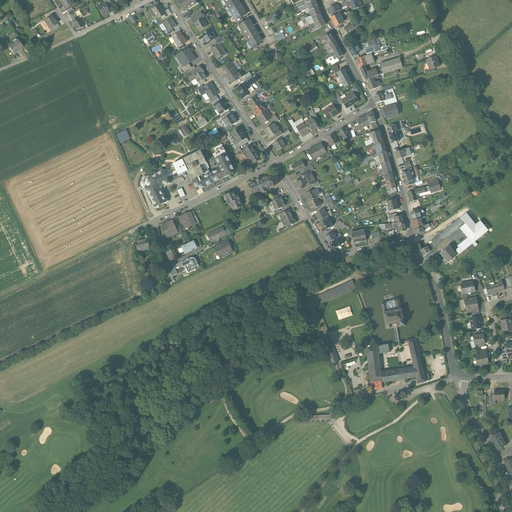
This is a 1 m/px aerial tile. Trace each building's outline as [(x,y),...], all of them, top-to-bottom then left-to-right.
[(70,0),(66,0),(62,3),(65,9),(73,5),(70,0)] [(180,0),(177,2),(184,11),(183,11),(184,13),(187,11),(195,6),(194,4),(196,3),(194,0),(180,0)] [(237,0),(234,0),(226,5),(230,10),(240,4),(237,0)] [(314,0),(305,0),(306,0),(295,6),(296,7),(297,9),(299,8),(304,6),(306,5),(315,0),(314,0)] [(306,5),(304,6),(305,8),(305,9),(309,7),(310,9),(317,6),(315,0),(306,5)] [(349,2),(351,6),(353,10),(359,7),(356,0),(353,0),(352,1),(349,2)] [(105,3),(102,5),(102,4),(98,6),(103,17),(107,15),(107,14),(110,13),(108,7),(106,3),(105,3)] [(163,12),(159,5),(157,3),(150,7),(152,10),(158,19),(159,18),(161,21),(167,17),(164,12),(163,12)] [(240,4),(230,10),(233,16),(243,10),(240,4)] [(333,8),(327,9),(329,15),(339,11),(338,8),(342,7),(341,5),(339,5),(333,8)] [(320,13),(317,6),(310,9),(311,13),(312,16),(320,13)] [(71,20),(77,17),(73,10),(68,13),(71,20)] [(243,10),(233,16),(236,21),(241,18),(246,15),(243,10)] [(192,22),(203,15),(201,12),(191,19),(192,22)] [(309,18),(307,18),(309,25),(314,23),(322,19),(320,13),(312,16),(309,18)] [(339,14),(337,15),(331,18),(335,27),(338,26),(343,23),(342,22),(341,20),(342,20),(341,17),(340,16),(339,14)] [(194,24),(202,19),(203,19),(204,18),(203,15),(192,22),(194,24)] [(51,16),(41,23),(45,27),(47,25),(50,29),(57,24),(51,16)] [(77,17),(71,20),(77,30),(83,27),(80,20),(79,21),(77,17)] [(171,18),(163,24),(168,32),(172,29),(176,27),(171,18)] [(202,19),(194,24),(194,25),(195,24),(199,31),(199,32),(208,26),(207,26),(203,19),(202,19)] [(322,19),(314,23),(315,25),(317,29),(326,25),(322,19)] [(244,23),(239,26),(242,31),(252,25),(249,20),(244,23)] [(352,24),(344,27),(347,32),(348,36),(358,31),(354,23),(352,24)] [(252,25),(242,31),(245,36),(255,30),(252,25)] [(207,34),(202,37),(207,44),(213,40),(218,37),(217,37),(215,39),(211,32),(213,30),(207,34)] [(255,30),(245,36),(248,42),(259,36),(255,30)] [(186,42),(180,32),(172,37),(179,47),(183,44),(186,42)] [(145,38),(149,44),(155,39),(151,33),(145,38)] [(331,33),(324,38),(326,42),(323,43),(325,46),(327,44),(334,40),(331,33)] [(259,36),(248,42),(251,47),(256,44),(262,41),(259,36)] [(334,40),(327,44),(329,48),(328,48),(330,50),(329,50),(331,53),(334,52),(339,49),(334,40)] [(357,46),(349,49),(352,56),(365,49),(375,46),(374,40),(357,46)] [(18,41),(9,48),(14,55),(23,48),(18,41)] [(306,46),(310,52),(317,46),(313,41),(306,46)] [(220,44),(217,46),(211,50),(217,60),(226,54),(220,44)] [(367,56),(371,54),(381,51),(379,46),(365,50),(367,56)] [(188,48),(175,56),(182,67),(183,67),(184,66),(184,67),(189,64),(195,59),(188,48)] [(343,56),(339,49),(334,52),(329,55),(331,58),(329,59),(332,65),(341,60),(340,57),(343,56)] [(423,53),(412,57),(415,63),(425,60),(423,53)] [(367,56),(364,57),(367,65),(374,62),(371,54),(367,56)] [(367,65),(364,57),(357,59),(360,68),(364,66),(367,65)] [(436,57),(427,60),(430,70),(434,69),(439,67),(436,57)] [(400,58),(380,64),(382,69),(376,71),(378,75),(403,68),(400,58)] [(184,73),(192,68),(189,64),(184,67),(184,66),(183,67),(179,70),(181,74),(184,73)] [(232,65),(223,70),(227,77),(235,71),(236,71),(232,65)] [(187,75),(187,74),(196,68),(194,66),(192,68),(184,73),(185,75),(187,75)] [(207,78),(202,70),(200,66),(196,68),(187,74),(187,75),(191,82),(196,79),(199,84),(204,80),(207,78)] [(330,77),(337,73),(339,71),(337,66),(327,71),(330,77)] [(367,73),(364,66),(360,68),(365,81),(373,78),(378,75),(376,71),(376,69),(367,73)] [(352,84),(344,69),(339,71),(337,73),(345,88),(352,84)] [(235,71),(227,77),(232,84),(242,78),(240,74),(238,75),(235,71)] [(379,81),(375,83),(374,80),(373,78),(365,81),(370,91),(381,86),(380,83),(379,81)] [(191,82),(196,89),(202,85),(206,82),(204,80),(199,84),(196,79),(191,82)] [(213,87),(214,87),(211,83),(204,88),(199,91),(202,95),(206,93),(210,99),(216,95),(218,94),(213,87)] [(250,94),(245,87),(247,86),(246,83),(237,88),(244,98),(250,94)] [(387,92),(374,97),(376,104),(392,99),(390,94),(388,95),(387,92)] [(342,100),(344,103),(347,108),(349,107),(352,106),(351,105),(358,101),(353,93),(342,100)] [(257,97),(248,103),(249,103),(253,109),(262,104),(261,103),(261,104),(258,100),(259,99),(257,97)] [(398,105),(396,98),(384,101),(386,108),(396,105),(398,105)] [(333,105),(335,109),(340,106),(340,105),(336,99),(331,103),(333,105)] [(228,109),(222,100),(220,101),(215,105),(214,105),(217,109),(219,108),(222,113),(228,109)] [(262,104),(253,109),(257,116),(267,110),(265,108),(262,103),(262,104)] [(335,109),(333,105),(323,111),(328,120),(338,114),(335,109)] [(396,105),(386,108),(383,109),(386,119),(399,115),(396,105)] [(180,108),(171,114),(173,117),(178,125),(187,120),(180,108)] [(267,110),(257,116),(262,124),(269,120),(272,118),(271,117),(267,110)] [(312,118),(315,122),(319,120),(312,110),(309,112),(312,118)] [(374,118),(372,113),(367,115),(369,121),(366,122),(368,126),(370,124),(371,124),(370,124),(375,122),(376,122),(374,118)] [(231,114),(222,120),(227,127),(227,128),(231,125),(231,126),(232,126),(237,122),(231,114)] [(367,115),(356,121),(358,125),(359,126),(366,122),(369,121),(367,115)] [(312,118),(304,123),(310,132),(318,127),(315,122),(312,118)] [(205,119),(197,123),(200,128),(207,123),(205,119)] [(298,131),(296,128),(292,120),(289,122),(296,133),(298,131)] [(366,122),(359,126),(354,128),(356,132),(368,126),(366,122)] [(375,122),(370,124),(371,124),(370,124),(372,130),(369,131),(368,129),(365,131),(366,134),(370,133),(379,131),(375,122)] [(296,128),(298,131),(302,137),(310,132),(304,123),(296,128)] [(272,125),(264,130),(270,139),(275,135),(280,133),(279,132),(274,124),(272,125)] [(191,134),(186,125),(179,129),(185,138),(191,134)] [(395,126),(387,128),(389,134),(398,131),(402,130),(401,127),(398,127),(396,129),(395,126)] [(345,127),(339,131),(344,138),(345,138),(345,139),(349,136),(351,134),(350,132),(349,133),(345,127)] [(240,128),(232,133),(236,139),(235,140),(238,144),(247,138),(240,128)] [(126,130),(116,135),(120,144),(131,139),(126,130)] [(379,131),(370,133),(373,143),(375,147),(376,146),(383,142),(379,131)] [(398,131),(389,134),(391,143),(399,141),(397,137),(400,136),(398,131)] [(224,134),(214,139),(217,143),(226,138),(224,134)] [(334,135),(327,139),(332,147),(338,143),(334,135)] [(238,147),(239,147),(248,141),(247,138),(238,144),(236,145),(238,147)] [(281,138),(273,144),(278,152),(286,146),(281,138)] [(383,142),(376,146),(377,148),(376,148),(376,149),(378,154),(375,155),(374,155),(375,157),(378,156),(384,153),(387,152),(383,142)] [(322,144),(310,151),(315,159),(327,152),(326,152),(325,149),(322,144)] [(251,145),(241,151),(246,159),(256,153),(251,145)] [(203,177),(193,182),(197,190),(224,177),(235,172),(223,148),(215,152),(217,157),(215,158),(220,169),(210,174),(203,177)] [(411,148),(395,153),(397,160),(411,155),(410,152),(412,151),(411,148)] [(195,155),(183,161),(173,165),(176,170),(177,173),(179,176),(188,171),(193,182),(203,177),(198,167),(206,163),(201,151),(194,154),(195,155)] [(387,152),(384,153),(378,156),(379,158),(381,164),(382,164),(389,162),(387,152)] [(256,153),(246,159),(250,165),(260,159),(256,153)] [(315,159),(310,162),(312,165),(313,167),(318,165),(315,159)] [(302,161),(292,166),(296,173),(304,169),(305,168),(302,161)] [(389,162),(382,164),(384,172),(379,173),(380,177),(382,176),(384,175),(384,174),(392,172),(389,162)] [(209,168),(206,163),(198,167),(203,177),(210,174),(208,169),(209,168)] [(166,169),(148,177),(148,176),(146,175),(143,177),(140,184),(141,187),(138,188),(140,190),(145,188),(154,208),(167,201),(162,191),(165,185),(169,183),(166,178),(177,173),(176,170),(168,174),(166,169)] [(410,171),(401,174),(403,181),(412,178),(411,176),(413,175),(412,173),(410,173),(410,171)] [(306,174),(299,178),(299,179),(300,181),(301,183),(313,177),(311,172),(306,174)] [(392,172),(384,174),(384,175),(386,182),(387,183),(394,181),(392,172)] [(260,179),(256,180),(257,181),(248,185),(250,188),(249,188),(250,191),(251,190),(253,195),(260,192),(261,193),(267,190),(267,189),(273,186),(271,181),(272,181),(270,178),(269,175),(260,179)] [(313,177),(301,183),(303,185),(302,186),(303,188),(304,189),(312,184),(316,183),(316,182),(313,177)] [(412,178),(403,181),(405,187),(414,184),(412,178)] [(437,179),(427,183),(429,187),(419,190),(420,194),(430,192),(431,194),(441,191),(437,179)] [(394,181),(387,183),(387,185),(387,187),(386,187),(386,189),(388,188),(388,190),(393,189),(396,188),(394,181)] [(315,190),(305,195),(308,202),(317,198),(319,197),(317,195),(319,194),(317,189),(315,190)] [(419,190),(407,193),(410,203),(418,201),(416,195),(420,194),(419,190)] [(236,197),(234,192),(232,193),(232,192),(229,193),(229,194),(224,196),(228,205),(230,204),(233,211),(242,206),(238,196),(236,197)] [(275,201),(269,204),(270,207),(269,207),(269,208),(266,209),(269,214),(274,212),(279,209),(286,206),(282,198),(280,198),(275,201)] [(317,198),(308,202),(312,210),(321,205),(317,198)] [(395,199),(386,202),(389,212),(398,209),(395,199)] [(326,213),(324,209),(315,214),(319,222),(328,217),(326,213)] [(423,210),(411,213),(413,222),(421,219),(422,219),(425,218),(423,210)] [(190,212),(195,222),(194,222),(195,224),(199,223),(193,211),(190,212)] [(289,211),(280,215),(281,218),(283,218),(284,220),(292,216),(289,211)] [(178,218),(183,228),(191,224),(191,223),(194,222),(195,222),(190,212),(178,218)] [(284,220),(280,222),(283,229),(296,223),(295,220),(294,220),(292,216),(284,220)] [(328,217),(319,222),(324,231),(332,227),(333,226),(331,221),(329,217),(328,217)] [(463,217),(444,231),(449,237),(459,229),(467,222),(463,217)] [(421,219),(413,222),(415,230),(423,227),(421,219)] [(467,222),(459,229),(467,239),(478,230),(475,226),(471,220),(467,222)] [(487,231),(480,222),(479,223),(477,220),(475,222),(477,224),(475,226),(478,230),(483,235),(487,231)] [(174,226),(171,221),(162,226),(163,229),(162,229),(166,237),(173,234),(173,235),(177,233),(176,229),(174,225),(174,226)] [(435,221),(429,226),(431,229),(438,225),(435,221)] [(395,224),(393,224),(393,229),(399,228),(400,232),(406,231),(406,230),(404,224),(405,224),(404,223),(395,224)] [(222,228),(208,235),(211,241),(225,234),(222,228)] [(250,232),(252,236),(260,232),(258,228),(250,232)] [(363,231),(353,233),(353,231),(351,232),(352,236),(353,244),(354,244),(354,243),(359,242),(360,243),(366,241),(366,242),(365,235),(364,229),(363,229),(363,231)] [(478,230),(467,239),(472,244),(474,242),(483,235),(478,230)] [(444,231),(431,242),(436,247),(449,237),(444,231)] [(260,232),(252,236),(254,240),(262,236),(260,232)] [(333,232),(325,237),(329,243),(337,239),(342,236),(340,233),(336,236),(333,232)] [(148,239),(136,241),(137,245),(138,251),(150,249),(148,239)] [(337,239),(329,243),(333,249),(341,245),(339,241),(337,239)] [(467,239),(457,247),(462,252),(466,249),(472,244),(467,239)] [(227,241),(214,247),(216,250),(215,254),(218,254),(219,259),(232,252),(227,241)] [(194,242),(181,248),(184,254),(197,248),(194,242)] [(436,247),(431,242),(430,243),(431,244),(427,247),(430,252),(436,247)] [(477,245),(474,242),(472,244),(466,249),(469,252),(477,245)] [(427,247),(420,251),(424,257),(430,252),(427,247)] [(454,254),(449,247),(440,254),(445,260),(443,261),(446,265),(448,263),(448,264),(452,261),(453,262),(456,259),(455,258),(462,252),(457,247),(458,249),(456,250),(456,253),(454,254)] [(175,259),(170,250),(166,252),(170,261),(175,259)] [(190,259),(189,260),(188,259),(181,263),(183,266),(183,268),(185,267),(188,273),(195,270),(194,268),(199,266),(196,261),(195,260),(196,260),(195,259),(194,258),(192,258),(189,258),(190,259)] [(177,274),(175,269),(174,269),(169,271),(172,277),(177,274)] [(352,281),(315,298),(318,306),(355,289),(352,281)] [(470,283),(460,285),(462,294),(475,291),(473,282),(472,282),(469,282),(470,283)] [(502,282),(498,283),(499,284),(494,286),(496,293),(505,290),(503,285),(502,282)] [(494,286),(490,287),(489,286),(486,287),(486,289),(488,294),(488,295),(496,293),(494,286)] [(476,298),(464,300),(465,304),(464,305),(465,308),(466,309),(467,313),(472,311),(478,310),(476,298)] [(394,300),(381,304),(386,329),(390,328),(389,324),(399,322),(400,326),(405,326),(399,299),(394,300)] [(473,318),(470,318),(472,330),(481,328),(479,317),(473,318)] [(503,320),(500,321),(502,331),(506,331),(507,332),(508,332),(509,330),(511,329),(511,325),(511,319),(510,319),(503,320)] [(483,334),(473,336),(475,345),(478,345),(484,343),(483,334)] [(339,362),(330,339),(322,342),(331,365),(339,362)] [(417,339),(408,341),(411,356),(420,354),(417,339)] [(399,370),(381,373),(378,354),(389,352),(387,345),(366,349),(370,382),(381,380),(381,382),(400,379),(399,370)] [(480,354),(475,355),(476,358),(475,360),(476,361),(477,366),(488,364),(486,353),(480,354)] [(420,354),(411,356),(414,368),(399,370),(400,379),(416,377),(417,383),(426,381),(420,354)] [(505,391),(494,391),(494,396),(494,400),(505,400),(505,391)] [(329,416),(298,418),(295,421),(298,424),(336,421),(338,418),(333,414),(332,416),(330,414),(329,416)] [(506,446),(499,432),(495,434),(491,437),(492,440),(497,450),(502,448),(506,446)]
